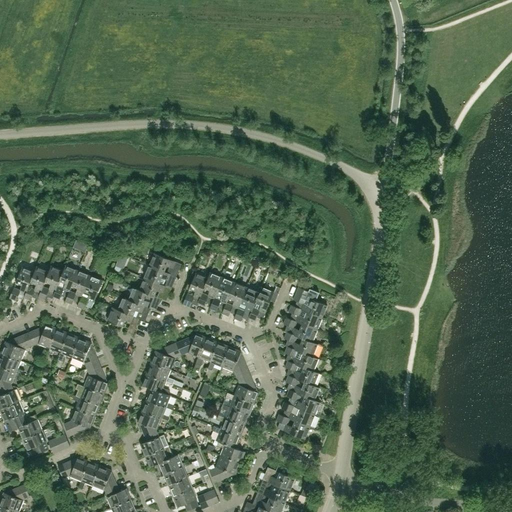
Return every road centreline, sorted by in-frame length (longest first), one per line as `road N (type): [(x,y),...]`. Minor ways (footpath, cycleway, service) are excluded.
road 1 (unclassified): [(371,191),(342,167),(226,128),(155,123),(0,134)]
road 2 (residential): [(341,476),(375,267)]
road 3 (unclassified): [(371,191),(387,173),(400,54),(393,0)]
road 4 (residential): [(341,476),(423,501),(511,509)]
road 5 (residential): [(267,445),(259,429),(272,397),(245,334)]
